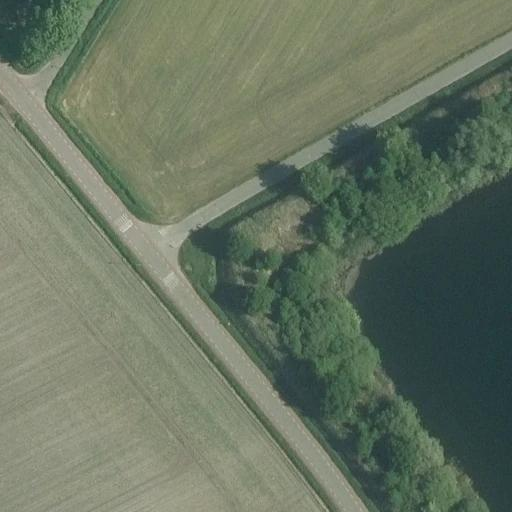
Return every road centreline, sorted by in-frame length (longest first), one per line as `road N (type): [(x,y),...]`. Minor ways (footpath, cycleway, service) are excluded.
road 1 (unclassified): [(146,253),(511,44)]
road 2 (tertiary): [(351,511),(146,253)]
road 3 (tertiary): [(146,253),(29,107)]
road 4 (unclassified): [(29,107),(93,0)]
